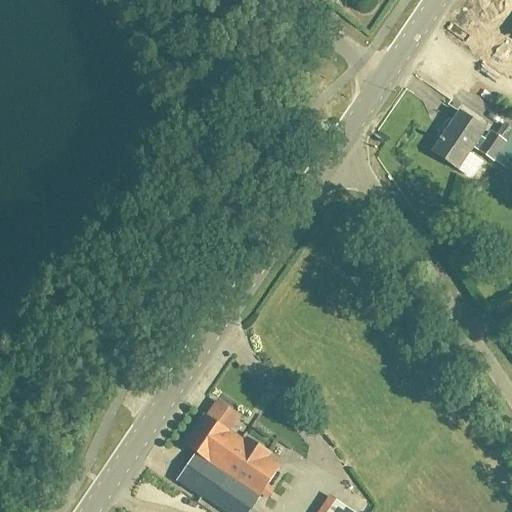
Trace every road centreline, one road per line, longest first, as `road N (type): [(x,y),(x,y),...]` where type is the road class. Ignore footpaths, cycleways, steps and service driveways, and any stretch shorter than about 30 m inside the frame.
road 1 (tertiary): [(99,511),(342,152)]
road 2 (unclassified): [(511,392),(373,184),(342,152)]
road 3 (unclassified): [(383,77),(282,0)]
